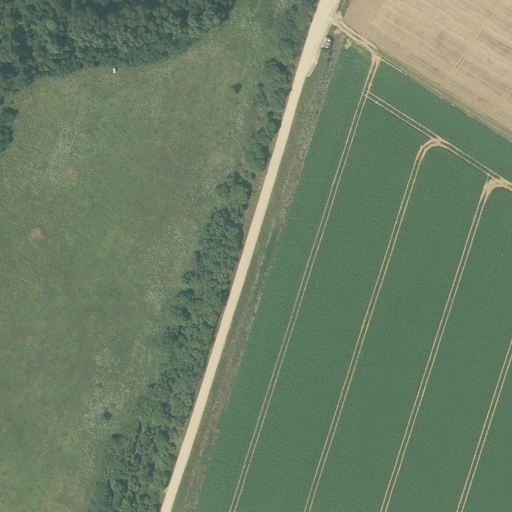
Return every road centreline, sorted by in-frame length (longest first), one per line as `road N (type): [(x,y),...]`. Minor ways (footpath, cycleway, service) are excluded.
road 1 (track): [(323,0),(163,511)]
road 2 (track): [(318,14),(511,138)]
